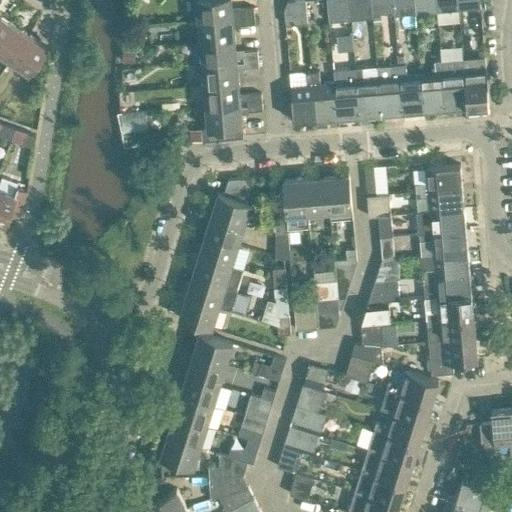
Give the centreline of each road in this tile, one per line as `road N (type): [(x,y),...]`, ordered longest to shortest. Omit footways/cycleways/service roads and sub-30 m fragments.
road 1 (residential): [(355,145),(367,250),(348,324),(337,342),(299,352),(263,466),(280,504),(307,511)]
road 2 (residential): [(104,329),(149,291),(191,169),(276,150)]
road 3 (tertiary): [(99,511),(122,391),(104,329)]
road 4 (residential): [(420,511),(452,400),(489,381),(511,380)]
road 5 (residential): [(276,150),(274,0)]
road 6 (residential): [(474,135),(484,156),(489,240),(501,264),(511,266)]
road 7 (residential): [(508,130),(503,0)]
road 8 (tertiary): [(104,329),(60,288),(0,264)]
